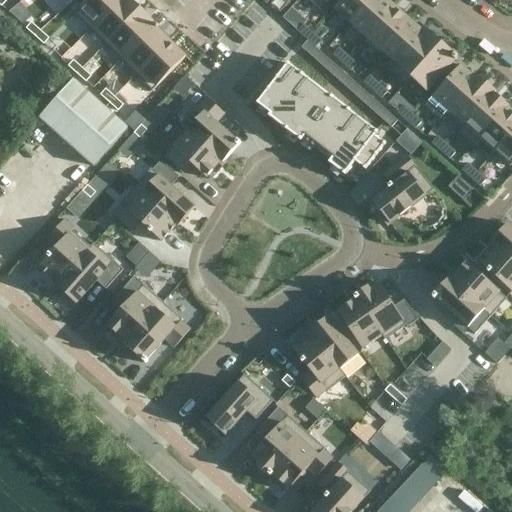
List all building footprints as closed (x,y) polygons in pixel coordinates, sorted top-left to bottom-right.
[(87,0),(74,14),(90,30),(119,0),(87,0)] [(131,0),(119,0),(90,30),(105,45),(141,9),(131,0)] [(308,0),(320,10),(329,0),(308,0)] [(341,0),(333,9),(350,24),(370,0),(341,0)] [(370,0),(350,24),(364,36),(361,40),(362,41),(394,5),(387,0),(370,0)] [(394,5),(362,41),(377,54),(409,19),(394,5)] [(141,9),(105,45),(121,60),(156,24),(141,9)] [(409,19),(377,54),(378,55),(381,52),(394,64),(388,71),(389,72),(426,30),(419,23),(417,26),(409,19)] [(31,22),(26,28),(35,36),(40,30),(31,22)] [(156,24),(121,60),(136,75),(170,41),(157,29),(159,27),(156,24)] [(303,25),(298,31),(305,37),(307,39),(312,33),(303,25)] [(40,30),(35,36),(43,44),(49,38),(40,30)] [(426,30),(389,72),(404,85),(442,43),(426,30)] [(312,33),(307,39),(316,47),(320,42),(321,41),(312,33)] [(170,41),(136,75),(152,91),(186,57),(170,41)] [(307,41),(302,47),(309,54),(315,48),(308,41),(307,41)] [(442,43),(404,85),(405,86),(412,79),(427,92),(458,58),(442,43)] [(315,48),(309,54),(317,61),(323,54),(315,48)] [(339,48),(333,54),(342,62),(348,56),(339,48)] [(323,54),(317,61),(324,68),(331,61),(323,54)] [(348,56),(342,62),(351,70),(357,64),(348,56)] [(73,60),(67,66),(77,74),(82,68),(73,60)] [(331,61),(324,68),(332,74),(338,68),(331,61)] [(269,88),(257,104),(270,114),(269,117),(271,119),(271,118),(278,124),(285,129),(285,130),(287,131),(295,137),(299,140),(301,142),(303,139),(315,148),(315,149),(316,150),(317,150),(331,160),(329,163),(345,176),(347,174),(356,162),(364,168),(363,168),(366,170),(367,168),(376,156),(378,154),(384,146),(386,144),(384,142),(384,143),(375,136),(376,135),(377,135),(378,133),(350,111),(351,111),(348,109),(347,109),(339,102),(334,98),(332,96),(331,96),(323,90),(288,63),(276,79),(269,88)] [(461,65),(429,101),(445,115),(479,77),(478,76),(476,79),(461,65)] [(82,68),(77,74),(86,82),(91,76),(82,68)] [(338,68),(332,74),(339,81),(346,74),(338,68)] [(346,74),(339,81),(346,87),(353,81),(346,74)] [(369,76),(364,82),(373,90),(378,84),(369,76)] [(479,77),(445,115),(460,128),(457,132),(458,133),(494,93),(496,91),(479,77)] [(71,80),(38,118),(93,166),(126,128),(71,80)] [(353,81),(346,87),(354,94),(360,87),(353,81)] [(378,84),(373,90),(382,98),(387,92),(378,84)] [(360,87),(354,94),(361,101),(367,94),(360,87)] [(100,94),(104,97),(109,102),(114,97),(105,89),(100,94)] [(494,93),(458,133),(473,147),(509,106),(494,93)] [(367,94),(361,101),(369,107),(375,101),(367,94)] [(115,96),(109,102),(117,111),(123,105),(115,96)] [(197,106),(180,124),(187,131),(223,163),(224,161),(240,143),(237,141),(216,123),(225,114),(207,98),(198,107),(197,106)] [(375,101),(369,107),(376,114),(383,107),(375,101)] [(403,106),(398,112),(407,120),(412,114),(403,106)] [(509,106),(473,147),(488,160),(511,133),(511,110),(508,108),(509,107),(509,106)] [(383,107),(376,114),(384,121),(390,114),(383,107)] [(390,114),(384,121),(391,128),(398,121),(390,114)] [(412,114),(407,120),(416,128),(421,122),(412,114)] [(141,125),(134,133),(135,134),(140,138),(147,130),(141,125)] [(406,129),(397,140),(412,154),(423,141),(408,128),(406,129)] [(187,131),(164,157),(182,174),(191,164),(206,178),(214,169),(218,172),(226,163),(224,161),(223,163),(187,131)] [(143,141),(140,138),(135,134),(134,133),(128,139),(137,147),(143,141)] [(511,133),(488,160),(495,153),(510,167),(511,164),(511,133)] [(438,138),(433,144),(441,151),(447,145),(438,138)] [(447,145),(441,151),(450,159),(455,153),(447,145)] [(0,182),(0,221),(35,181),(18,166),(22,162),(9,150),(0,160),(0,181),(0,182)] [(388,188),(372,201),(383,215),(380,217),(387,226),(400,216),(400,217),(411,208),(434,190),(407,156),(384,175),(391,184),(387,187),(388,188)] [(119,172),(108,162),(103,168),(114,178),(119,172)] [(468,164),(463,170),(471,178),(477,172),(468,164)] [(151,169),(135,187),(177,225),(178,226),(195,208),(151,169)] [(477,172),(471,178),(480,186),(486,180),(477,172)] [(473,187),(459,174),(449,185),(463,198),(473,187)] [(58,200),(35,181),(0,222),(0,230),(17,245),(42,215),(52,223),(70,203),(61,196),(58,200)] [(87,185),(82,191),(90,198),(95,192),(87,185)] [(121,206),(113,215),(131,231),(139,222),(149,230),(148,231),(151,234),(151,233),(161,242),(177,225),(135,187),(120,204),(121,206)] [(48,257),(39,268),(57,285),(91,247),(73,231),(75,229),(66,222),(64,220),(63,221),(48,238),(57,246),(54,250),(50,255),(49,254),(47,256),(48,257)] [(511,228),(507,224),(490,243),(492,244),(511,261),(511,228)] [(57,285),(56,286),(76,304),(97,280),(106,289),(123,270),(94,244),(91,247),(57,285)] [(511,261),(492,244),(477,261),(487,271),(489,274),(490,273),(511,292),(511,291),(511,261)] [(454,268),(446,277),(448,279),(449,278),(485,309),(483,311),(490,317),(507,299),(466,262),(458,271),(454,268)] [(121,310),(107,326),(118,335),(115,339),(124,348),(126,346),(124,345),(163,303),(134,277),(112,302),(121,310)] [(448,279),(432,297),(434,300),(435,299),(468,328),(483,311),(485,309),(449,278),(448,279)] [(368,287),(355,295),(355,296),(382,335),(382,336),(385,339),(405,325),(407,327),(418,320),(404,300),(394,307),(378,284),(370,289),(368,287)] [(355,300),(337,312),(362,349),(382,336),(382,335),(355,296),(354,297),(355,300)] [(163,303),(124,345),(126,346),(145,364),(148,360),(147,360),(165,339),(174,348),(191,330),(182,321),(183,320),(163,303)] [(328,317),(308,332),(310,334),(340,369),(359,355),(328,317)] [(310,334),(292,348),(302,360),(301,361),(303,363),(304,363),(311,372),(301,380),(316,398),(326,390),(327,392),(346,376),(340,369),(310,334)] [(436,366),(452,348),(443,341),(427,359),(436,366)] [(245,375),(206,418),(226,436),(247,411),(256,420),(273,401),(245,375)] [(287,375),(282,381),(290,388),(295,383),(287,375)] [(390,385),(385,391),(393,398),(398,392),(390,385)] [(398,392),(393,398),(401,406),(407,400),(398,392)] [(314,397),(305,407),(319,418),(327,409),(314,397)] [(264,442),(251,456),(259,464),(257,466),(268,476),(269,475),(306,432),(278,407),(255,433),(264,442)] [(511,442),(511,425),(501,436),(510,444),(511,442)] [(306,432),(269,475),(271,476),(272,475),(289,489),(308,468),(317,476),(333,458),(324,450),(325,448),(306,432)] [(409,511),(449,470),(431,453),(377,511),(409,511)] [(325,498),(312,511),(351,511),(359,504),(370,491),(339,463),(319,486),(327,494),(324,497),(325,498)]
